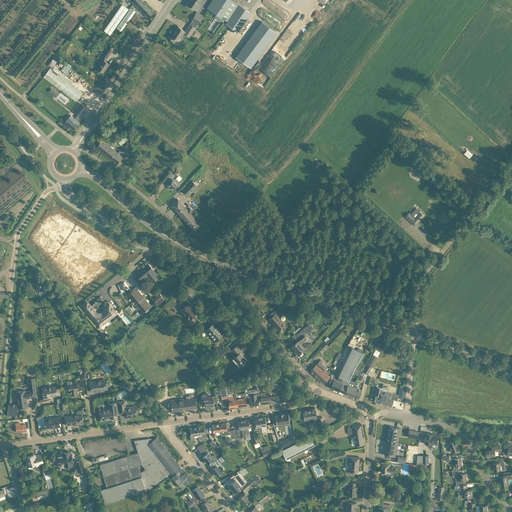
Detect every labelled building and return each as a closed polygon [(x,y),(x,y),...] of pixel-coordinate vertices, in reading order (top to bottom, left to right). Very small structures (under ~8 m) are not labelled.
[(130,0),(132,2),(134,4),(142,12),(142,11),(144,13),(148,16),(153,11),(150,7),(142,0),(130,0)] [(204,0),(189,0),(187,4),(195,9),(199,3),(201,5),(204,0)] [(232,0),(212,0),(207,8),(216,14),(215,17),(222,22),(224,19),(228,21),(239,4),(232,0)] [(226,23),(239,32),(251,13),(239,4),(228,21),(226,23)] [(122,20),(116,28),(121,31),(129,19),(135,11),(131,8),(122,20)] [(198,24),(202,18),(196,14),(192,20),(198,24)] [(235,57),(251,67),(255,62),(256,63),(276,31),(259,20),(235,57)] [(186,32),(184,34),(189,37),(191,34),(193,36),(197,31),(194,29),(195,27),(190,24),(185,31),(186,32)] [(168,37),(172,40),(172,41),(173,42),(176,44),(177,42),(179,44),(180,44),(179,43),(182,39),(181,39),(182,38),(180,37),(180,36),(184,30),(178,27),(175,32),(173,31),(168,37)] [(104,57),(96,68),(99,69),(103,72),(105,69),(106,67),(107,68),(110,64),(105,61),(107,59),(114,48),(110,45),(109,45),(102,55),(104,57)] [(53,58),(48,64),(53,68),(57,62),(53,58)] [(67,62),(61,70),(66,74),(72,66),(67,62)] [(50,68),(44,77),(77,101),(83,92),(50,68)] [(48,92),(55,97),(58,94),(51,88),(48,92)] [(86,108),(82,105),(80,104),(74,111),(77,114),(79,116),(86,108)] [(77,114),(74,118),(75,119),(79,122),(83,118),(79,116),(77,114)] [(71,115),(68,119),(65,122),(73,129),(79,122),(75,119),(74,118),(71,115)] [(122,131),(115,139),(122,145),(125,140),(127,142),(129,141),(127,139),(128,137),(122,131)] [(118,153),(106,143),(102,140),(96,147),(117,164),(124,154),(120,151),(118,153)] [(127,142),(124,146),(130,152),(134,148),(127,142)] [(170,188),(173,191),(179,184),(176,182),(177,181),(174,179),(173,180),(171,177),(165,184),(168,187),(170,189),(170,188)] [(185,185),(181,189),(183,190),(188,195),(193,190),(197,185),(192,180),(186,186),(185,185)] [(220,204),(223,202),(217,193),(214,195),(220,204)] [(171,205),(193,230),(200,224),(198,221),(202,218),(199,214),(195,218),(190,213),(192,211),(190,208),(188,210),(178,199),(171,205)] [(424,215),(416,208),(411,213),(409,212),(405,216),(415,225),(424,215)] [(136,273),(142,280),(147,276),(152,282),(159,277),(153,270),(154,270),(149,264),(136,273)] [(124,282),(118,285),(122,293),(124,292),(130,298),(129,299),(132,303),(133,302),(133,303),(132,304),(132,305),(132,306),(133,307),(134,308),(135,308),(136,308),(137,308),(138,309),(136,310),(140,314),(144,310),(146,312),(149,310),(147,308),(151,305),(136,287),(131,291),(124,282)] [(40,294),(45,290),(41,285),(36,289),(40,294)] [(156,297),(153,299),(158,305),(165,299),(159,293),(155,296),(156,297)] [(189,318),(193,316),(196,312),(192,307),(193,306),(185,298),(177,304),(189,318)] [(82,306),(99,327),(116,313),(109,304),(105,307),(106,309),(102,312),(101,312),(100,312),(99,313),(97,312),(95,311),(87,301),(82,306)] [(277,307),(269,315),(271,317),(269,319),(279,331),(281,328),(283,330),(286,326),(277,316),(279,314),(281,312),(280,311),(281,311),(277,307)] [(213,323),(206,329),(205,331),(207,334),(209,332),(214,338),(212,339),(215,342),(223,335),(213,323)] [(297,341),(292,346),(298,353),(304,348),(300,344),(307,339),(303,334),(305,333),(306,334),(313,328),(308,323),(293,337),(297,341)] [(299,326),(292,331),(295,334),(301,328),(299,326)] [(326,343),(319,350),(322,353),(329,346),(326,343)] [(227,344),(219,351),(222,354),(229,347),(227,345),(227,344)] [(237,345),(231,350),(236,356),(232,359),(239,367),(247,360),(241,353),(243,352),(237,345)] [(332,382),(330,386),(345,393),(348,385),(350,380),(353,373),(357,365),(364,352),(351,346),(348,352),(341,367),(337,375),(338,376),(337,380),(334,378),(332,382)] [(368,365),(364,372),(367,374),(371,367),(380,352),(376,349),(367,365),(368,365)] [(307,362),(305,360),(302,363),(306,367),(309,365),(308,364),(312,359),(311,358),(307,362)] [(310,370),(324,384),(330,377),(327,374),(328,372),(325,369),(323,370),(322,369),(325,366),(321,363),(323,361),(321,359),(310,370)] [(217,374),(213,377),(214,378),(218,382),(222,379),(217,374)] [(259,375),(257,375),(258,385),(259,389),(259,390),(266,389),(265,381),(261,382),(261,380),(260,380),(259,375)] [(21,391),(16,391),(19,408),(28,407),(26,398),(33,397),(37,396),(36,390),(34,377),(29,378),(30,390),(25,391),(25,390),(21,391)] [(106,379),(94,381),(89,382),(91,391),(108,389),(106,379)] [(144,382),(150,389),(153,387),(147,379),(144,382)] [(348,385),(345,393),(350,395),(352,391),(353,391),(354,387),(356,382),(350,380),(348,385)] [(68,385),(69,386),(69,391),(71,391),(72,394),(78,393),(77,390),(84,389),(83,382),(68,385)] [(226,385),(220,387),(221,397),(222,400),(228,399),(229,401),(229,403),(230,408),(230,407),(238,406),(237,394),(237,393),(234,393),(228,394),(226,387),(226,385)] [(254,389),(248,390),(248,394),(249,394),(249,399),(250,399),(250,400),(250,405),(258,404),(257,399),(257,398),(256,398),(256,396),(259,396),(259,390),(259,389),(258,385),(255,385),(255,389),(254,389)] [(42,388),(43,393),(43,398),(52,397),(51,394),(54,393),(54,395),(60,394),(59,386),(55,386),(48,387),(42,388)] [(377,386),(374,394),(376,395),(376,396),(375,401),(388,404),(388,406),(392,407),(394,399),(397,400),(399,394),(394,393),(391,393),(387,392),(388,387),(383,386),(382,387),(377,386)] [(352,391),(350,395),(354,396),(355,397),(359,398),(361,390),(360,389),(354,387),(353,391),(352,391)] [(237,394),(238,406),(247,405),(246,400),(246,397),(249,397),(248,394),(248,390),(247,388),(245,389),(245,393),(237,394)] [(269,395),(270,402),(279,401),(278,393),(278,391),(272,392),(272,388),(269,389),(269,395)] [(261,403),(270,402),(269,395),(266,395),(265,392),(260,393),(261,403)] [(214,406),(213,403),(216,402),(216,396),(208,397),(207,393),(200,394),(201,403),(205,403),(205,407),(214,406)] [(170,400),(170,403),(172,411),(197,408),(196,398),(184,399),(183,398),(170,400)] [(125,401),(118,401),(120,414),(126,413),(127,417),(137,416),(136,405),(126,407),(125,401)] [(116,402),(112,403),(108,404),(109,409),(99,410),(100,417),(99,417),(100,421),(106,420),(106,419),(111,418),(111,419),(115,419),(114,414),(118,414),(116,402)] [(10,405),(9,405),(8,416),(18,415),(17,405),(16,405),(14,404),(11,404),(10,405)] [(300,417),(299,417),(300,423),(304,422),(306,424),(316,419),(315,408),(303,410),(304,414),(300,415),(300,417)] [(77,411),(77,414),(73,414),(73,415),(65,416),(66,425),(72,424),(72,425),(83,423),(82,413),(81,413),(81,410),(77,411)] [(280,414),(275,415),(277,424),(280,423),(281,426),(285,425),(285,423),(291,422),(289,413),(285,414),(285,413),(280,414)] [(44,419),(45,428),(55,426),(55,427),(60,427),(59,417),(44,419)] [(318,417),(320,426),(315,428),(315,429),(313,430),(314,432),(324,427),(324,426),(323,417),(318,417)] [(332,433),(340,426),(344,423),(341,419),(329,429),(332,433)] [(20,422),(16,423),(17,432),(23,431),(23,432),(27,431),(26,424),(20,425),(20,422)] [(234,445),(236,443),(234,429),(230,430),(229,430),(228,428),(227,428),(226,422),(219,423),(220,431),(221,435),(225,434),(225,439),(231,437),(231,438),(231,442),(234,445)] [(216,431),(220,431),(219,423),(212,424),(213,430),(212,430),(213,435),(216,435),(216,431)] [(356,445),(359,445),(364,444),(360,424),(352,426),(352,427),(348,427),(349,434),(351,433),(352,437),(354,436),(356,445)] [(197,427),(198,434),(202,434),(203,437),(207,436),(206,431),(205,432),(204,426),(197,427)] [(390,426),(384,454),(395,456),(400,428),(390,426)] [(194,435),(198,434),(197,427),(190,428),(191,434),(190,434),(191,440),(195,440),(194,435)] [(234,429),(236,443),(236,442),(237,443),(241,444),(243,447),(246,445),(239,437),(238,429),(234,429)] [(409,429),(408,436),(413,437),(418,438),(419,431),(409,429)] [(259,446),(258,442),(259,442),(256,433),(251,434),(254,443),(255,443),(256,447),(259,446)] [(437,443),(438,443),(439,435),(434,435),(434,434),(427,433),(427,434),(426,434),(425,442),(426,442),(426,443),(432,444),(433,444),(437,445),(437,443)] [(294,435),(279,442),(281,448),(295,441),(294,435)] [(284,449),(282,450),(286,460),(289,459),(305,450),(315,445),(310,436),(284,449)] [(140,439),(134,440),(138,452),(136,453),(100,464),(101,469),(107,488),(101,490),(105,504),(146,491),(146,489),(148,489),(149,489),(149,490),(150,489),(149,489),(170,473),(172,476),(178,471),(182,468),(179,465),(168,451),(157,437),(152,441),(151,439),(148,439),(146,440),(146,442),(143,444),(140,439)] [(212,439),(209,442),(214,448),(218,445),(217,445),(212,439)] [(215,442),(220,448),(223,445),(218,439),(215,442)] [(448,443),(450,448),(451,452),(455,451),(455,452),(460,451),(458,446),(458,445),(457,445),(457,442),(454,443),(453,442),(448,443)] [(209,451),(202,443),(198,446),(204,454),(209,451)] [(487,457),(492,456),(496,455),(496,451),(502,451),(501,445),(492,446),(492,449),(486,450),(487,457)] [(340,452),(330,454),(323,457),(324,459),(330,457),(331,458),(340,457),(346,456),(345,451),(340,452)] [(71,453),(68,454),(68,452),(63,452),(63,454),(56,455),(58,465),(64,464),(64,466),(73,465),(73,463),(72,458),(71,453)] [(207,454),(203,457),(208,463),(211,461),(212,463),(218,458),(214,454),(211,456),(208,453),(207,454)] [(35,456),(35,455),(35,454),(25,457),(28,466),(35,464),(35,465),(43,463),(41,454),(35,456)] [(454,462),(454,461),(455,461),(456,466),(463,465),(462,457),(451,458),(450,459),(450,455),(442,456),(443,460),(448,459),(448,462),(451,461),(454,462)] [(350,471),(353,471),(358,472),(359,457),(348,456),(348,460),(350,460),(350,471)] [(501,470),(505,470),(504,461),(503,461),(503,458),(499,458),(500,462),(493,463),(494,470),(501,470)] [(85,474),(87,474),(86,470),(85,470),(81,460),(76,461),(78,469),(75,469),(74,472),(75,475),(77,476),(84,474),(85,474)] [(381,472),(386,472),(389,472),(389,470),(401,471),(401,465),(392,464),(392,466),(390,466),(390,463),(382,462),(381,472)] [(217,465),(216,466),(212,469),(217,476),(225,470),(223,467),(220,469),(217,465)] [(460,469),(453,470),(453,476),(454,477),(455,477),(460,476),(460,481),(468,480),(467,472),(461,473),(460,469)] [(181,475),(178,471),(172,476),(173,475),(176,479),(176,480),(178,483),(181,487),(182,488),(185,485),(188,483),(192,480),(186,472),(181,475)] [(509,483),(508,479),(511,478),(511,471),(505,472),(505,476),(500,476),(501,484),(509,483)] [(233,480),(228,484),(231,488),(232,488),(234,492),(241,486),(243,485),(239,480),(241,478),(239,476),(240,475),(238,473),(235,475),(234,474),(230,477),(233,480)] [(254,480),(246,486),(249,490),(257,483),(254,480)] [(357,496),(357,488),(356,488),(356,482),(350,482),(346,482),(343,483),(339,485),(341,488),(345,486),(348,486),(347,495),(357,496)] [(321,491),(320,483),(312,485),(313,489),(315,489),(315,492),(321,491)] [(460,484),(455,485),(455,490),(458,489),(459,497),(461,499),(464,499),(464,498),(473,497),(472,489),(468,489),(467,484),(460,484)] [(198,486),(189,492),(194,499),(197,497),(198,499),(204,495),(202,491),(201,491),(198,486)] [(47,489),(36,493),(38,499),(49,496),(47,489)] [(245,493),(243,494),(239,498),(244,504),(250,499),(247,496),(251,493),(248,490),(245,493)] [(257,499),(261,504),(269,498),(265,492),(257,499)] [(190,508),(196,504),(192,498),(186,502),(190,508)] [(208,500),(203,503),(202,504),(206,511),(207,511),(214,509),(212,505),(211,506),(208,500)] [(345,511),(355,511),(356,502),(346,502),(345,511)] [(255,505),(253,507),(249,510),(250,511),(259,511),(260,511),(258,509),(261,506),(258,503),(255,505)]
